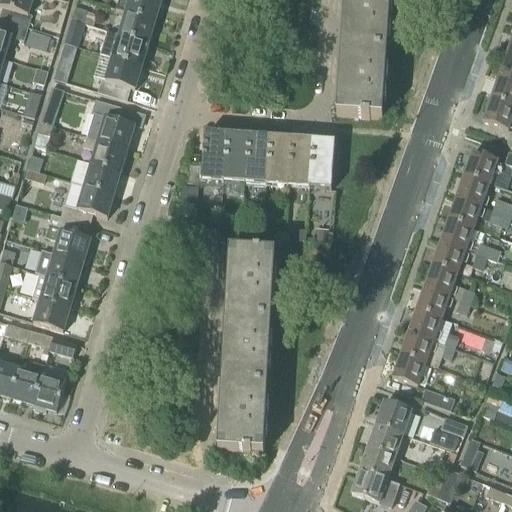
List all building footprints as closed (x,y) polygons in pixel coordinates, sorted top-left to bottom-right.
[(26,18),(30,0),(0,0),(0,10),(1,11),(0,13),(0,22),(26,31),(30,19),(26,18)] [(117,0),(114,11),(124,14),(153,23),(160,0),(117,0)] [(384,55),(388,0),(342,0),(339,45),(349,46),(348,53),(384,55)] [(70,24),(82,28),(86,15),(74,11),(70,24)] [(147,47),(153,23),(124,14),(117,37),(117,38),(147,47)] [(22,43),(26,31),(0,22),(0,61),(2,62),(9,39),(22,43)] [(26,46),(48,53),(53,38),(31,31),(26,46)] [(140,69),(147,47),(117,38),(117,37),(106,33),(99,56),(110,60),(140,69)] [(75,50),(76,50),(79,37),(67,34),(64,47),(75,50)] [(380,121),(384,55),(348,53),(349,46),(339,45),(334,118),(380,121)] [(511,59),(507,58),(499,81),(511,85),(511,59)] [(133,93),(140,69),(110,60),(103,83),(100,82),(96,95),(124,104),(128,91),(133,93)] [(43,89),(47,76),(35,73),(31,86),(43,89)] [(511,111),(511,85),(499,81),(491,103),(511,111)] [(52,93),(42,125),(53,129),(63,96),(52,93)] [(36,112),(40,99),(28,95),(24,109),(36,112)] [(92,117),(85,139),(126,152),(133,128),(119,124),(122,112),(93,103),(89,117),(92,117)] [(508,135),(511,123),(511,111),(491,103),(483,126),(508,135)] [(221,185),(225,137),(203,135),(199,188),(221,189),(221,185)] [(45,154),(45,152),(49,140),(37,137),(33,150),(45,154)] [(244,187),(247,139),(225,137),(221,185),(244,187)] [(126,152),(85,139),(84,139),(81,151),(92,154),(89,166),(119,175),(126,152)] [(265,188),(268,140),(247,139),(244,187),(265,188)] [(286,190),(290,142),(268,140),(265,188),(286,190)] [(307,191),(311,143),(290,142),(286,190),(307,191)] [(333,145),(311,143),(307,191),(330,193),(333,145)] [(511,170),(511,157),(507,156),(503,168),(511,170)] [(472,157),(464,179),(489,188),(497,166),(472,157)] [(38,177),(38,176),(42,163),(30,160),(26,173),(38,177)] [(112,198),(119,175),(89,166),(82,189),(112,198)] [(481,211),(489,188),(464,179),(456,202),(481,211)] [(106,222),(112,198),(82,189),(69,185),(62,208),(59,220),(88,229),(91,217),(106,222)] [(0,213),(6,214),(9,202),(0,198),(0,213)] [(473,234),(481,211),(456,202),(448,225),(473,234)] [(511,209),(495,203),(491,214),(510,221),(511,216),(511,209)] [(506,233),(510,221),(491,214),(487,226),(506,233)] [(88,229),(59,220),(50,217),(46,228),(47,228),(44,240),(56,243),(52,256),(82,265),(85,265),(87,264),(90,255),(88,252),(86,251),(89,241),(85,240),(88,229)] [(465,256),(473,234),(448,225),(440,247),(465,256)] [(457,279),(465,256),(440,247),(432,270),(457,279)] [(479,248),(475,259),(495,266),(499,255),(479,248)] [(2,253),(0,261),(0,266),(11,269),(14,257),(2,253)] [(227,253),(223,326),(232,326),(232,320),(269,322),(273,255),(227,253)] [(75,288),(82,265),(52,256),(45,279),(75,288)] [(491,277),(495,266),(475,259),(471,270),(491,277)] [(0,290),(4,292),(11,269),(0,266),(0,290)] [(449,301),(457,279),(432,270),(424,292),(449,301)] [(68,311),(75,288),(45,279),(38,302),(68,311)] [(441,324),(449,301),(424,292),(416,315),(441,324)] [(463,293),(459,304),(469,307),(473,296),(463,293)] [(61,335),(68,311),(38,302),(31,326),(61,335)] [(465,319),(469,307),(459,304),(455,315),(465,319)] [(433,347),(441,324),(416,315),(408,338),(433,347)] [(265,389),(269,322),(232,320),(232,326),(223,326),(220,380),(229,381),(228,387),(265,389)] [(25,346),(29,335),(6,328),(3,339),(25,346)] [(48,353),(52,342),(29,335),(25,346),(48,353)] [(425,369),(433,347),(408,338),(400,360),(425,369)] [(447,338),(443,349),(453,353),(457,341),(447,338)] [(52,342),(48,353),(48,355),(72,362),(76,349),(52,342)] [(449,364),(453,353),(443,349),(439,361),(449,364)] [(417,391),(425,369),(400,360),(392,383),(417,391)] [(31,408),(40,379),(43,369),(31,365),(28,375),(18,372),(9,402),(31,408)] [(18,372),(0,366),(0,399),(9,402),(18,372)] [(64,386),(40,379),(31,408),(31,411),(32,414),(41,417),(44,415),(45,413),(55,416),(64,386)] [(261,455),(265,389),(228,387),(229,381),(220,380),(216,453),(261,455)] [(419,405),(449,415),(453,403),(423,393),(419,405)] [(383,407),(375,429),(403,439),(411,416),(383,407)] [(439,433),(462,441),(466,430),(443,422),(439,433)] [(395,461),(403,439),(375,429),(368,452),(395,461)] [(458,442),(434,434),(429,447),(453,455),(458,442)] [(473,441),(462,467),(480,474),(491,448),(473,441)] [(387,485),(395,461),(368,452),(360,475),(387,485)] [(442,488),(448,474),(437,469),(431,483),(442,488)] [(460,479),(448,474),(442,488),(436,502),(448,507),(460,479)] [(379,508),(387,485),(360,475),(351,498),(379,508)] [(436,502),(442,488),(431,483),(425,498),(436,502)] [(500,506),(504,497),(488,491),(485,500),(500,506)] [(511,500),(504,497),(500,506),(511,511),(511,500)]
